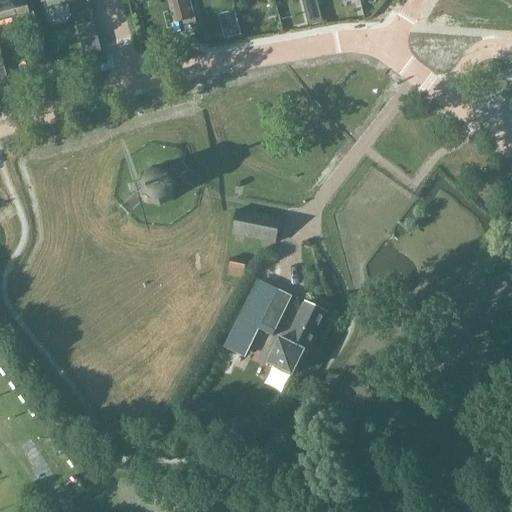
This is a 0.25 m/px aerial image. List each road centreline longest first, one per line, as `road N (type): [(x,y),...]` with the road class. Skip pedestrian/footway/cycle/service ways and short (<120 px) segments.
road 1 (residential): [(132,86),(266,52),(345,41),(389,48)]
road 2 (residential): [(389,48),(511,144)]
road 3 (residential): [(0,128),(132,86)]
